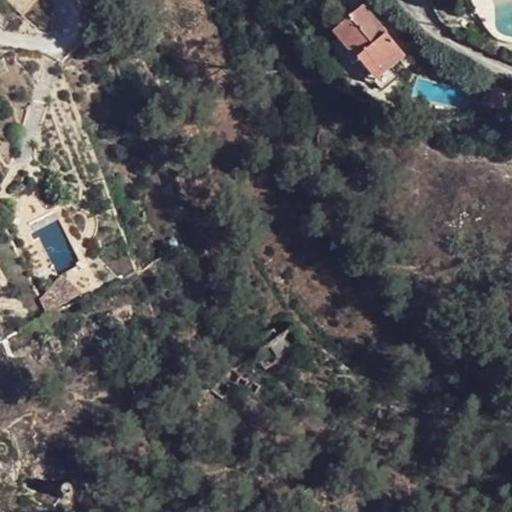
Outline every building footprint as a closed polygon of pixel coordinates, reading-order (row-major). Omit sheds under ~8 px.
[(4,0),(15,8),(20,0),(4,0)] [(330,39),(345,57),(354,50),(369,69),(398,48),(364,6),(333,29),(336,34),(330,39)] [(398,48),(369,69),(376,77),(404,57),(398,48)] [(354,50),(345,57),(362,80),(371,80),(376,77),(369,69),(354,50)] [(286,327),(250,354),(263,371),(298,344),(286,327)]
